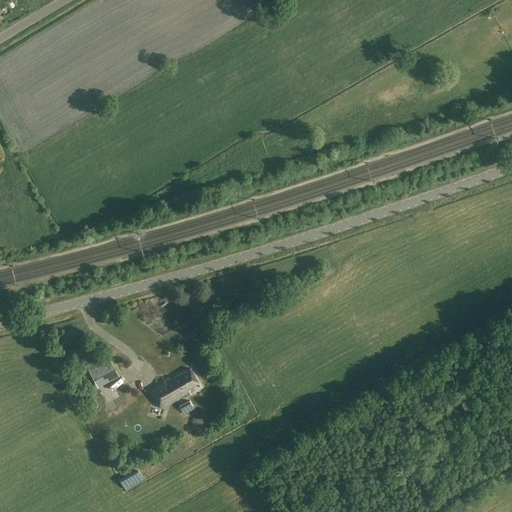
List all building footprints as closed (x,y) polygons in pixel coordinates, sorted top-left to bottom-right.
[(98,387),(119,375),(109,356),(88,368),(98,387)] [(116,361),(121,372),(128,369),(123,358),(116,361)] [(188,389),(199,383),(190,368),(170,380),(168,378),(150,389),(161,408),(190,392),(188,389)] [(184,414),(194,409),(190,402),(181,408),(184,414)] [(135,481),(142,477),(138,469),(130,474),(135,481)]
